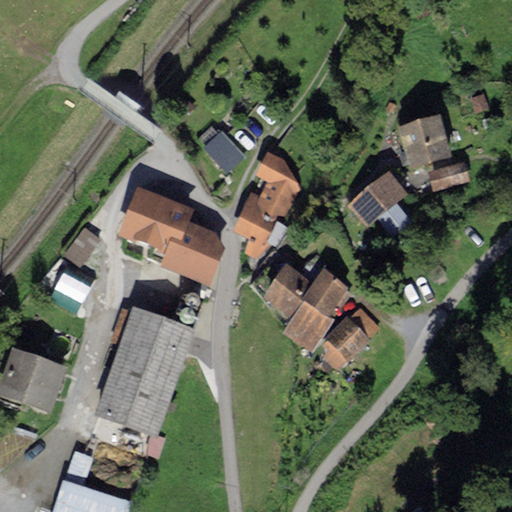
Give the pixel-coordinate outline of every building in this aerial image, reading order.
[(438,114),(397,126),(410,169),(451,156),(438,114)] [(230,175),(248,157),(224,132),(206,150),(230,175)] [(310,173),(268,152),(256,176),(267,182),(260,197),(252,193),(232,231),(250,240),(243,253),(263,264),(310,173)] [(464,162),(428,172),(433,192),(470,182),(464,162)] [(390,171),(348,206),(368,229),(409,194),(390,171)] [(195,209),(138,187),(118,236),(164,254),(160,266),(211,287),(226,249),(217,234),(189,222),(195,209)] [(85,228),(64,256),(81,269),(102,241),(85,228)] [(300,273),(286,263),(262,298),(292,319),(283,333),(313,353),(335,321),(331,318),(338,307),(342,310),(352,295),(347,291),(350,286),(310,258),(300,273)] [(56,269),(45,294),(55,298),(66,273),(56,269)] [(68,275),(54,300),(81,315),(94,290),(68,275)] [(197,330),(134,307),(94,416),(157,439),(197,330)] [(350,319),(348,316),(326,337),(328,340),(323,345),(329,352),(323,358),(337,373),(370,340),(369,339),(380,328),(360,308),(350,319)] [(66,366),(13,348),(0,384),(0,394),(50,412),(66,366)] [(78,452),(68,480),(86,487),(96,459),(78,452)] [(131,511),(134,504),(65,486),(58,511),(131,511)]
